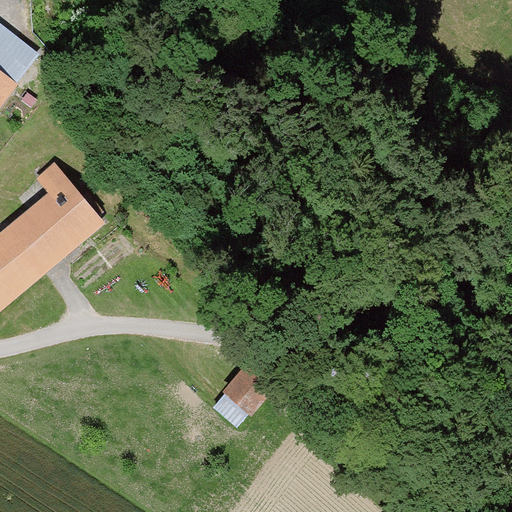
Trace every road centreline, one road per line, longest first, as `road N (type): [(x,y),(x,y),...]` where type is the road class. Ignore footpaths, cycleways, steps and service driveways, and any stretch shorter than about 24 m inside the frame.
road 1 (unclassified): [(415,511),(259,347),(132,326)]
road 2 (track): [(0,348),(90,324),(132,326)]
